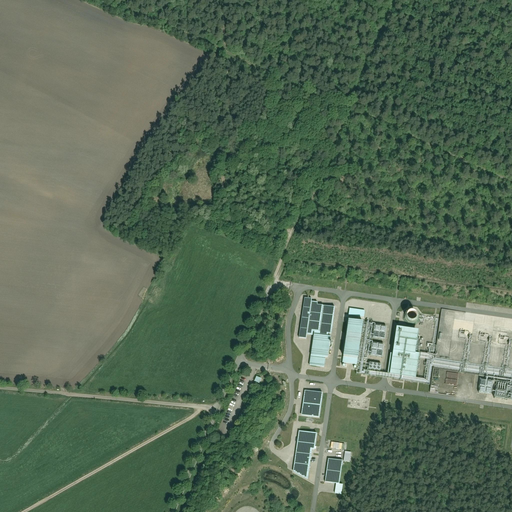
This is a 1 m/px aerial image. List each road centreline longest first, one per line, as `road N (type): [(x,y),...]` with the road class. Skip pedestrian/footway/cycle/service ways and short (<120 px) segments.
road 1 (track): [(111,0),(346,113),(394,126),(511,181)]
road 2 (track): [(394,0),(271,278)]
road 3 (residential): [(0,388),(216,409)]
road 4 (track): [(25,511),(206,408)]
road 5 (residential): [(271,278),(216,409)]
